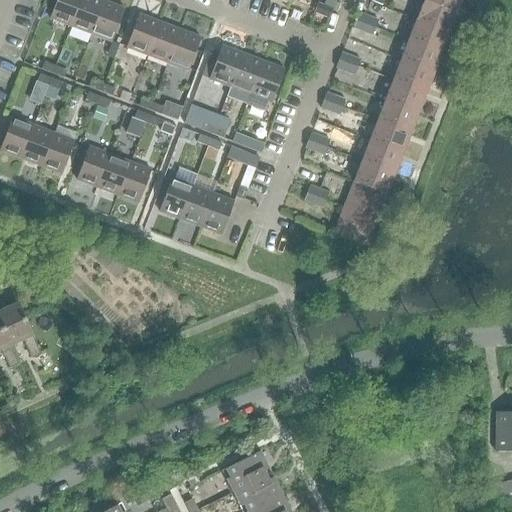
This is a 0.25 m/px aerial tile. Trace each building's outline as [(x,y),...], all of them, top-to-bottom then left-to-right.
[(54,0),(48,18),(69,26),(78,0),(54,0)] [(78,0),(69,26),(89,33),(101,1),(98,0),(78,0)] [(331,10),(335,0),(317,0),(316,4),(331,10)] [(422,0),(414,20),(447,33),(455,13),(422,0)] [(421,0),(422,0),(455,13),(460,0),(421,0)] [(122,9),(101,1),(89,33),(110,41),(122,9)] [(358,13),(355,21),(373,28),(376,20),(358,13)] [(124,47),(145,55),(158,22),(137,14),(124,47)] [(406,41),(439,53),(447,33),(414,20),(406,41)] [(370,36),(373,28),(355,21),(352,29),(370,36)] [(145,55),(166,63),(178,30),(158,22),(145,55)] [(199,38),(178,30),(166,63),(186,70),(199,38)] [(406,41),(398,61),(432,74),(439,53),(406,41)] [(207,79),(228,87),(241,54),(219,46),(207,79)] [(341,53),(338,61),(356,68),(359,59),(341,53)] [(261,62),(241,54),(228,87),(249,94),(261,62)] [(353,76),(356,68),(338,61),(334,69),(353,76)] [(390,81),(424,94),(432,74),(398,61),(390,81)] [(40,70),(51,74),(54,66),(43,62),(40,70)] [(261,62),(249,94),(245,105),(263,111),(266,101),(270,102),(282,70),(261,62)] [(64,70),(54,66),(51,74),(62,77),(64,70)] [(36,82),(47,86),(49,78),(39,75),(36,82)] [(60,82),(49,78),(47,86),(57,89),(60,82)] [(89,87),(100,92),(102,84),(92,80),(89,87)] [(390,81),(383,101),(416,114),(424,94),(390,81)] [(113,88),(102,84),(100,92),(110,96),(113,88)] [(325,92),(322,100),(341,108),(344,100),(325,92)] [(84,101),(95,104),(98,97),(87,93),(84,101)] [(108,100),(98,97),(95,104),(105,108),(108,100)] [(138,106),(148,110),(150,103),(140,99),(138,106)] [(338,116),(341,108),(322,100),(319,108),(338,116)] [(375,121),(408,134),(416,114),(383,101),(375,121)] [(162,107),(150,103),(148,110),(159,114),(162,107)] [(133,118),(144,122),(146,115),(135,111),(133,118)] [(157,119),(146,115),(144,122),(155,126),(157,119)] [(0,143),(0,151),(18,158),(31,126),(10,118),(0,143)] [(375,121),(367,141),(401,154),(408,134),(375,121)] [(200,130),(210,134),(213,126),(203,122),(200,130)] [(51,133),(31,126),(18,158),(39,166),(51,133)] [(224,130),(213,126),(210,134),(221,138),(224,130)] [(72,141),(51,133),(39,166),(60,174),(72,141)] [(309,133),(307,141),(325,148),(328,140),(309,133)] [(244,147),(247,138),(234,134),(231,142),(244,147)] [(206,146),(208,139),(198,135),(196,142),(206,146)] [(220,143),(208,139),(206,146),(217,150),(220,143)] [(322,156),(325,148),(307,141),(304,149),(322,156)] [(360,161),(393,174),(401,154),(367,141),(360,161)] [(74,179),(95,187),(108,155),(87,147),(74,179)] [(116,195),(128,163),(108,155),(95,187),(116,195)] [(360,161),(351,184),(384,197),(393,174),(360,161)] [(149,170),(128,163),(116,195),(137,203),(149,170)] [(251,171),(243,169),(234,197),(242,200),(251,171)] [(157,211),(178,219),(190,186),(169,178),(157,211)] [(351,184),(342,207),(375,220),(384,197),(351,184)] [(308,185),(305,193),(324,200),(327,192),(308,185)] [(178,219),(198,227),(211,194),(190,186),(178,219)] [(324,200),(305,193),(302,201),(321,208),(324,200)] [(232,202),(211,194),(198,227),(219,235),(232,202)] [(375,220),(342,207),(332,233),(365,246),(375,220)] [(0,326),(9,346),(21,340),(30,359),(39,355),(31,336),(16,303),(3,309),(0,304),(0,326)] [(0,351),(8,369),(17,364),(9,346),(0,326),(0,351)] [(511,412),(495,412),(494,452),(511,452),(511,412)] [(220,471),(231,493),(265,475),(261,468),(266,465),(259,451),(220,471)] [(240,511),(247,511),(281,495),(274,481),(269,483),(265,475),(231,493),(240,511)] [(511,486),(510,480),(499,484),(502,495),(511,492),(511,486)] [(169,494),(160,499),(164,509),(174,504),(169,494)] [(288,509),(281,495),(247,511),(283,511),(288,509)] [(191,499),(183,503),(187,511),(193,511),(196,510),(191,499)] [(123,511),(119,503),(101,511),(123,511)]
